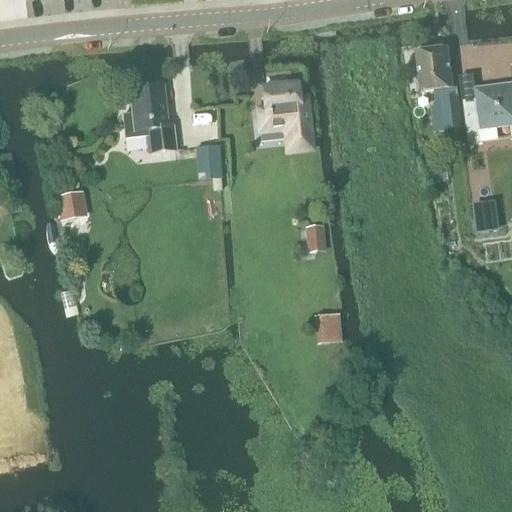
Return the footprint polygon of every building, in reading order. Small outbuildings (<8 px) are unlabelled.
[(421,96),(452,92),(447,52),(416,56),(421,96)] [(476,103),(463,105),(469,147),(481,146),(480,134),(510,130),(511,142),(511,141),(511,86),(474,92),(476,102),(476,103)] [(264,108),(255,109),(258,138),(283,135),(284,142),(310,140),(308,120),(306,100),(298,100),(297,87),(263,90),(264,108)] [(166,130),(162,89),(129,93),(131,115),(121,116),(123,137),(127,140),(146,138),(147,156),(174,153),(171,129),(166,130)] [(458,98),(442,99),(445,133),(461,131),(458,98)] [(205,183),(222,181),(219,148),(202,150),(205,183)] [(76,222),(72,197),(56,200),(60,224),(76,222)] [(495,204),(472,207),(477,237),(499,233),(495,204)] [(320,230),(306,232),(309,255),(322,254),(320,230)] [(317,320),(319,334),(328,333),(329,345),(340,344),(337,318),(317,320)]
